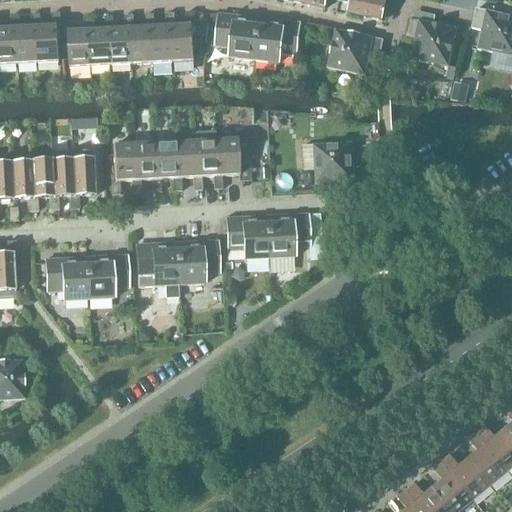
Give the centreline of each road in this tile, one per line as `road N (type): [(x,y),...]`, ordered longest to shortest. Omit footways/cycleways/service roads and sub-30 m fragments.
road 1 (unclassified): [(0,508),(121,422),(363,273)]
road 2 (residential): [(363,273),(333,219),(317,209),(0,232)]
road 3 (residential): [(441,222),(384,131),(393,31),(232,0)]
road 4 (secondary): [(220,511),(511,317)]
road 5 (residential): [(359,511),(511,400)]
